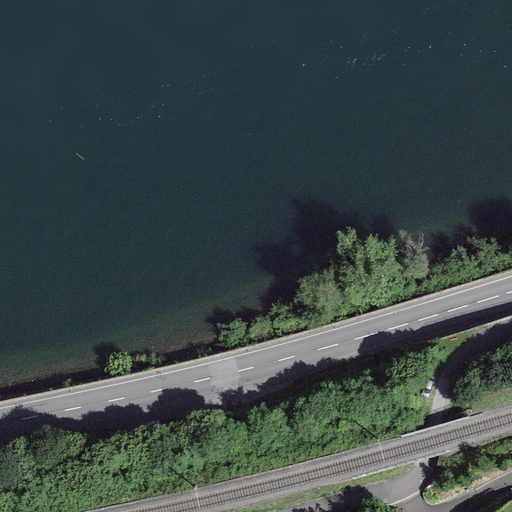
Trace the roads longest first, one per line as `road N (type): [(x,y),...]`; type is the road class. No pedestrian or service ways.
road 1 (secondary): [(0,423),(222,375),(511,292)]
road 2 (unclassified): [(511,328),(459,365),(414,484),(316,511)]
